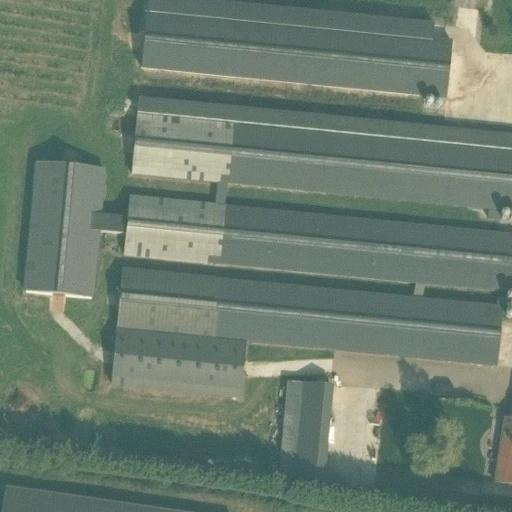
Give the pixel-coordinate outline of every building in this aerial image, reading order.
[(395,24),(149,0),(148,0),(141,75),(423,102),(446,104),(451,47),(431,45),(433,28),(395,24)] [(137,119),(132,176),(216,184),(226,185),(511,213),(511,137),(138,101),(136,119),(137,119)] [(34,165),(22,294),(51,297),(66,298),(93,301),(99,234),(125,237),(123,258),(415,286),(424,287),(511,295),(511,237),(498,236),(224,209),(226,185),(216,184),(214,208),(128,200),(127,220),(101,217),(105,171),(34,165)] [(486,213),(486,221),(498,222),(498,214),(486,213)] [(121,273),(116,330),(110,389),(239,402),(245,343),(496,367),(502,310),(121,273)] [(325,487),(330,386),(284,384),(280,485),(325,487)] [(511,421),(504,421),(494,485),(511,487),(511,421)] [(253,511),(173,500),(171,511),(253,511)]
